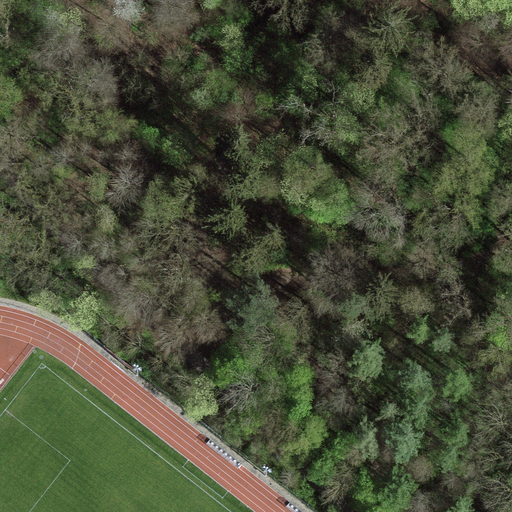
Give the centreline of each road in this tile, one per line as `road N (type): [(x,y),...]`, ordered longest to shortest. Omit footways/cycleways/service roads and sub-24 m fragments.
road 1 (track): [(0,167),(349,511)]
road 2 (track): [(178,344),(228,297),(74,54),(59,0)]
